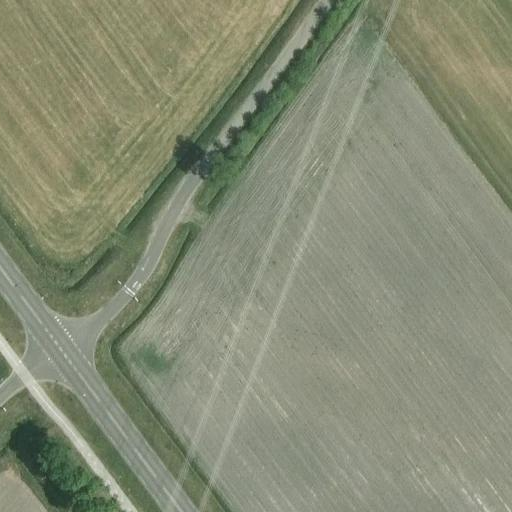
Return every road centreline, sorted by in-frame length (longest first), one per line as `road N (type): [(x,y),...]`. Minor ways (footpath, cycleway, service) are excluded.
road 1 (unclassified): [(60,350),(143,273),(182,193),(326,0)]
road 2 (primary): [(179,511),(60,350)]
